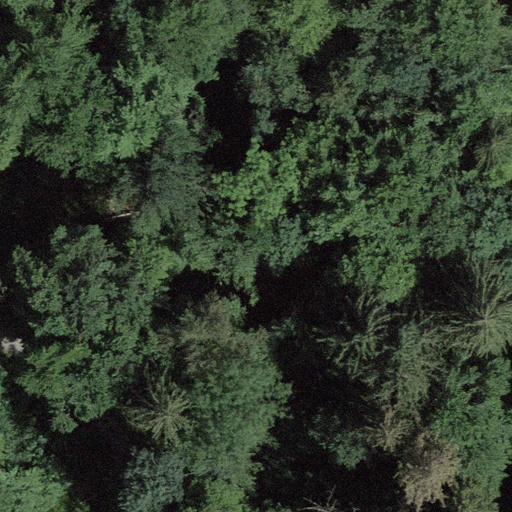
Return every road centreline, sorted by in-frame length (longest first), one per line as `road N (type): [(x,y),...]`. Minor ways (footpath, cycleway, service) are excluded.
road 1 (track): [(0,325),(181,470),(215,511)]
road 2 (track): [(453,0),(511,121)]
